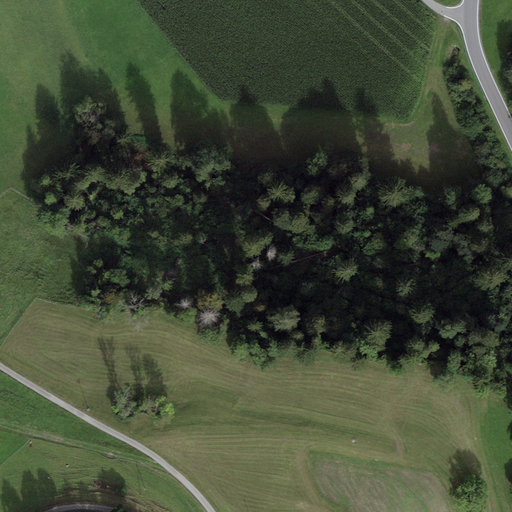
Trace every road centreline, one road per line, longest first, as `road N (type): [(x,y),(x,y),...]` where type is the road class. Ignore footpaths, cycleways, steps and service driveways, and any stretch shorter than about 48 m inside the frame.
road 1 (track): [(0,366),(156,456),(210,511)]
road 2 (tertiary): [(470,0),(482,74),(511,133)]
